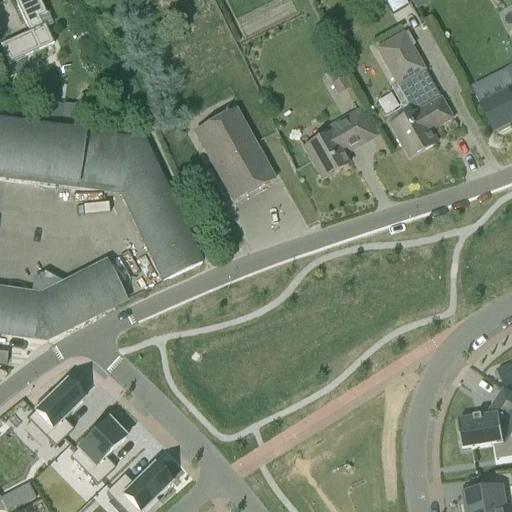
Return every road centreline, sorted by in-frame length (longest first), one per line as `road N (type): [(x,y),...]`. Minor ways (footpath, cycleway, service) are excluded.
road 1 (unclassified): [(83,341),(260,259),(511,177)]
road 2 (residential): [(511,306),(476,328),(435,372),(417,419),(410,479),(416,511)]
road 3 (residential): [(83,341),(186,430),(223,477)]
